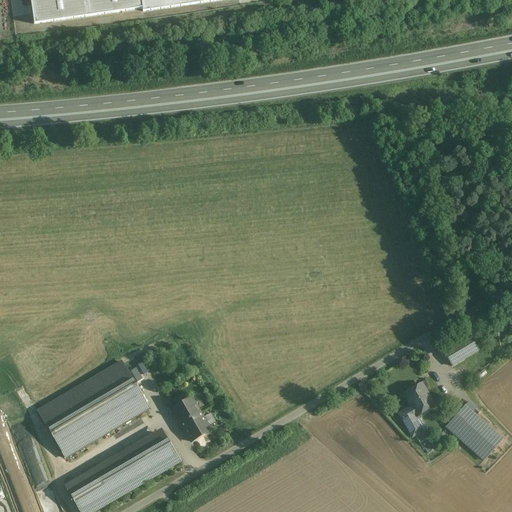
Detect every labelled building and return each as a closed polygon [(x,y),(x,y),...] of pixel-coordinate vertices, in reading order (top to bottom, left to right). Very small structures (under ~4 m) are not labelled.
[(30,0),(34,25),(142,9),(141,0),(30,0)] [(141,0),(142,9),(143,13),(233,0),(141,0)] [(470,336),(443,352),(452,367),(478,351),(470,336)] [(122,363),(38,412),(66,459),(149,409),(122,363)] [(433,406),(421,386),(404,396),(411,408),(399,414),(412,438),(422,432),(414,417),(433,406)] [(191,398),(172,410),(191,443),(211,431),(191,398)] [(502,440),(465,406),(448,424),(486,458),(502,440)] [(92,472),(66,487),(80,511),(94,511),(180,463),(165,435),(95,476),(92,472)]
